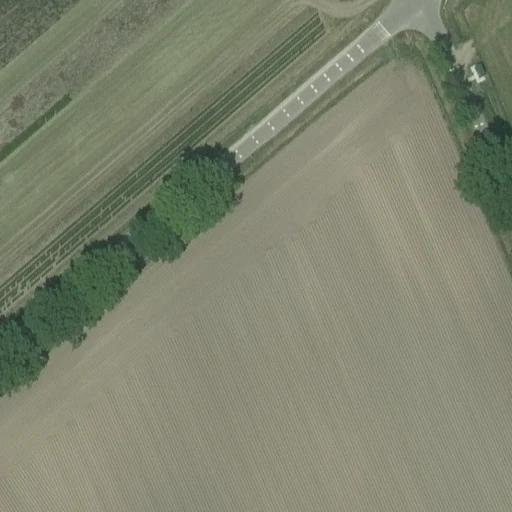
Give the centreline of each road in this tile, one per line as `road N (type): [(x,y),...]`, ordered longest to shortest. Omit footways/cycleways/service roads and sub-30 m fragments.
road 1 (unclassified): [(0,370),(418,0)]
road 2 (unclassified): [(511,210),(422,0)]
